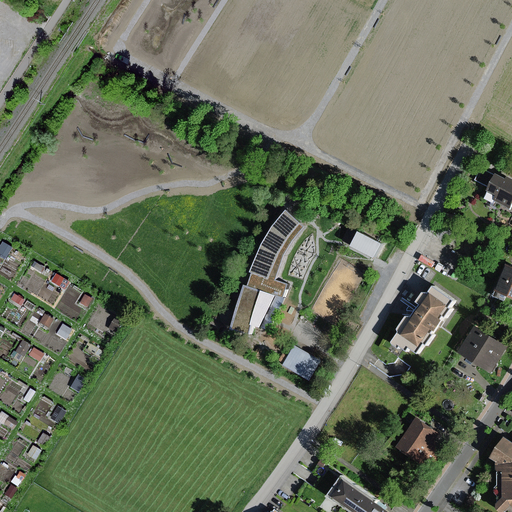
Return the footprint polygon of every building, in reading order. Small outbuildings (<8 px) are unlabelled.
[(502,201),(511,207),(511,179),(503,174),(494,189),(505,196),(502,201)] [(286,209),(271,226),(260,243),(247,274),(249,275),(245,286),(244,285),(230,329),(250,336),(253,326),(260,328),(276,298),(286,301),(291,282),(279,279),(286,257),(294,240),(306,227),(286,209)] [(355,244),(361,231),(352,227),(346,240),(355,244)] [(378,259),(385,244),(361,234),(354,249),(378,259)] [(0,257),(4,260),(11,247),(10,247),(11,246),(4,242),(4,243),(1,242),(0,244),(0,257)] [(366,272),(339,257),(309,312),(336,326),(366,272)] [(511,264),(511,265),(502,294),(511,297),(511,264)] [(421,334),(430,341),(440,327),(446,332),(455,319),(448,314),(456,302),(442,293),(416,331),(421,334)] [(24,301),(14,294),(10,300),(20,307),(24,301)] [(87,307),(92,299),(84,294),(79,302),(87,307)] [(34,306),(26,300),(23,305),(31,310),(34,306)] [(53,320),(43,314),(38,323),(48,328),(53,320)] [(124,321),(117,316),(109,329),(116,333),(124,321)] [(72,331),(61,324),(54,334),(62,339),(65,334),(69,336),(72,331)] [(483,327),(466,353),(493,371),(510,346),(483,327)] [(19,363),(30,345),(21,340),(14,352),(12,351),(10,355),(12,357),(11,358),(19,363)] [(105,352),(92,344),(91,344),(89,343),(87,345),(90,347),(88,350),(101,359),(105,352)] [(323,359),(296,343),(289,354),(285,351),(280,359),(285,362),(284,364),(311,379),(323,359)] [(43,354),(32,347),(27,355),(38,362),(43,354)] [(87,380),(79,374),(71,387),(79,393),(87,380)] [(35,392),(29,389),(22,400),(27,403),(35,392)] [(66,412),(57,407),(49,419),(58,424),(66,412)] [(17,423),(0,412),(0,424),(1,425),(2,423),(12,430),(17,423)] [(418,420),(397,450),(429,471),(443,450),(432,442),(438,433),(418,420)] [(49,438),(42,433),(35,443),(43,448),(49,438)] [(509,496),(511,499),(511,436),(500,454),(509,459),(509,496)] [(35,448),(32,446),(26,455),(34,461),(40,451),(35,448)] [(15,476),(14,475),(10,482),(18,487),(25,475),(19,471),(15,476)] [(399,511),(351,479),(337,499),(356,511),(399,511)] [(17,488),(10,484),(4,494),(10,498),(17,488)]
